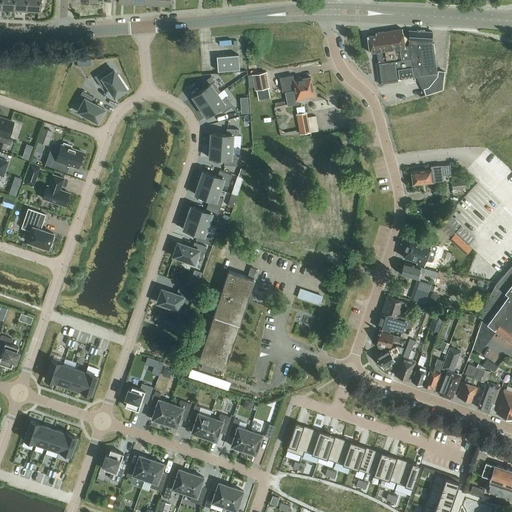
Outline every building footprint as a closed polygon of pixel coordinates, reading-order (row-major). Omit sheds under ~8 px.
[(2,0),(2,9),(15,9),(15,0),(2,0)] [(15,0),(15,9),(27,10),(28,0),(15,0)] [(28,0),(27,10),(40,11),(40,0),(28,0)] [(398,79),(438,73),(433,42),(433,31),(409,30),(408,45),(405,45),(403,28),(376,32),(376,35),(368,36),(370,52),(376,51),(378,63),(376,63),(379,83),(398,81),(398,79)] [(218,71),(239,69),(238,55),(217,57),(218,71)] [(101,87),(106,84),(115,97),(126,89),(114,70),(107,75),(104,70),(94,76),(101,87)] [(443,89),(445,73),(438,72),(438,77),(429,87),(424,88),(426,94),(443,89)] [(205,88),(192,96),(196,101),(195,101),(199,107),(218,94),(221,92),(214,82),(215,81),(211,76),(201,82),(205,88)] [(294,89),(312,86),(310,77),(300,79),(300,77),(292,79),(294,89)] [(314,94),(312,86),(294,89),(296,100),(304,99),(303,96),(314,94)] [(77,101),(82,103),(78,111),(98,121),(104,109),(91,102),(94,97),(82,91),(77,101)] [(218,94),(199,107),(203,112),(207,116),(219,108),(223,113),(233,105),(227,96),(222,99),(218,94)] [(297,115),(301,134),(310,132),(306,113),(297,115)] [(0,117),(0,134),(1,135),(0,137),(0,141),(6,143),(10,145),(12,139),(8,138),(14,122),(6,120),(0,117)] [(52,131),(43,128),(39,141),(48,144),(52,131)] [(210,139),(209,145),(232,147),(233,135),(238,135),(239,129),(227,128),(226,134),(211,133),(211,139),(210,139)] [(29,158),(34,145),(27,143),(23,156),(29,158)] [(66,163),(78,168),(84,152),(71,148),(72,146),(64,143),(63,145),(61,144),(59,152),(51,149),(45,165),(63,171),(66,163)] [(210,152),(209,158),(224,159),(224,165),(237,166),(238,154),(232,154),(232,147),(209,145),(209,152),(210,152)] [(31,164),(27,176),(35,179),(39,167),(31,164)] [(425,183),(444,181),(442,165),(430,166),(431,169),(412,171),(412,174),(411,176),(411,180),(413,182),(413,184),(422,183),(422,182),(425,182),(425,183)] [(199,182),(220,190),(222,183),(228,185),(232,174),(220,170),(218,176),(203,171),(201,176),(199,182)] [(9,192),(16,195),(23,177),(15,174),(9,192)] [(43,198),(65,206),(70,193),(60,189),(64,178),(53,174),(49,185),(47,185),(43,198)] [(469,188),(467,180),(452,182),(453,190),(463,188),(469,188)] [(209,199),(208,205),(220,209),(224,198),(218,196),(220,190),(199,182),(196,189),(197,189),(195,194),(209,199)] [(13,208),(15,201),(5,197),(2,205),(13,208)] [(189,211),(187,217),(208,225),(212,214),(218,215),(220,209),(208,205),(206,211),(191,206),(189,211)] [(53,236),(54,233),(41,229),(46,214),(28,208),(21,228),(31,231),(28,241),(49,249),(50,246),(51,246),(55,237),(53,236)] [(449,213),(437,225),(450,237),(461,224),(449,213)] [(196,240),(207,244),(209,237),(204,236),(208,225),(187,217),(185,224),(183,229),(198,234),(196,240)] [(437,246),(431,244),(409,236),(403,257),(417,260),(417,262),(418,263),(425,266),(426,260),(432,262),(434,256),(435,256),(436,256),(437,255),(438,255),(438,254),(439,251),(440,250),(439,249),(439,248),(439,247),(438,247),(437,246)] [(192,248),(178,243),(174,256),(194,263),(197,255),(203,257),(207,246),(194,242),(192,248)] [(437,278),(439,272),(405,262),(401,274),(416,279),(418,272),(437,278)] [(511,264),(494,284),(478,315),(483,318),(482,320),(511,341),(511,264)] [(257,269),(251,267),(247,277),(229,270),(199,360),(203,362),(201,367),(213,371),(215,366),(225,369),(255,279),(253,279),(257,269)] [(435,287),(431,284),(419,281),(417,288),(433,292),(435,287)] [(320,303),(323,294),(301,286),(298,295),(320,303)] [(158,302),(179,309),(181,301),(187,303),(191,293),(178,288),(176,294),(162,289),(158,302)] [(432,294),(430,301),(437,303),(438,298),(436,295),(432,294)] [(381,313),(410,321),(411,315),(401,312),(404,301),(387,296),(381,313)] [(445,313),(436,310),(432,321),(441,324),(445,313)] [(376,326),(390,330),(390,328),(402,332),(404,325),(406,326),(406,327),(411,328),(412,322),(410,321),(381,313),(380,312),(376,326)] [(482,319),(472,315),(470,321),(479,325),(482,319)] [(402,339),(403,337),(379,331),(377,339),(378,339),(377,343),(378,344),(377,345),(378,346),(378,347),(379,348),(380,348),(381,348),(382,348),(383,348),(384,347),(385,346),(389,347),(391,340),(393,340),(393,341),(399,342),(400,339),(402,339)] [(18,347),(10,344),(12,339),(1,335),(0,338),(0,350),(2,351),(0,357),(0,362),(12,367),(14,360),(16,361),(19,351),(17,351),(18,347)] [(446,353),(450,344),(443,341),(440,351),(446,353)] [(394,354),(399,351),(396,346),(376,358),(380,364),(382,364),(384,368),(385,367),(385,368),(386,369),(387,369),(388,369),(390,369),(390,368),(391,367),(391,366),(391,365),(391,364),(395,361),(397,360),(394,354)] [(452,397),(461,374),(453,371),(461,351),(450,347),(442,368),(447,370),(438,393),(449,397),(452,397)] [(401,377),(402,376),(404,368),(403,368),(407,357),(408,358),(411,349),(407,348),(404,357),(400,355),(397,363),(399,364),(395,375),(401,377)] [(404,368),(402,376),(409,378),(415,361),(412,359),(415,351),(411,349),(408,358),(407,357),(403,368),(404,368)] [(423,384),(428,368),(423,366),(426,357),(421,355),(411,380),(423,384)] [(439,369),(442,360),(437,358),(435,365),(436,365),(434,369),(429,367),(423,384),(424,384),(425,386),(427,387),(430,386),(434,388),(441,371),(439,371),(439,369)] [(498,366),(487,359),(482,365),(489,370),(490,369),(495,372),(498,366)] [(63,364),(51,360),(45,378),(57,382),(63,364)] [(465,375),(466,375),(464,381),(462,381),(457,395),(466,399),(466,401),(470,402),(471,400),(470,399),(473,393),(475,393),(477,386),(472,384),(474,379),(486,383),(490,372),(483,369),(484,367),(477,363),(476,367),(468,364),(465,375)] [(74,368),(63,364),(57,382),(68,386),(74,368)] [(74,368),(68,386),(80,390),(86,372),(74,368)] [(86,372),(80,390),(91,394),(98,376),(86,372)] [(500,386),(487,381),(478,407),(488,411),(489,409),(491,410),(500,386)] [(148,401),(153,386),(142,383),(140,388),(132,386),(130,389),(128,389),(125,398),(127,399),(125,405),(138,410),(142,399),(148,401)] [(511,391),(505,389),(496,412),(511,417),(511,391)] [(152,419),(164,423),(171,403),(159,399),(161,393),(155,391),(150,405),(156,407),(152,419)] [(178,406),(171,403),(164,423),(176,427),(180,416),(186,418),(191,404),(180,400),(178,406)] [(204,436),(210,417),(198,412),(200,407),(195,405),(190,419),(195,421),(191,432),(204,436)] [(210,417),(204,436),(216,440),(220,429),(225,431),(230,417),(220,413),(218,419),(210,417)] [(44,422),(32,418),(26,436),(38,440),(44,422)] [(247,423),(240,421),(240,420),(234,418),(230,433),(235,435),(231,446),(243,450),(250,430),(245,428),(247,423)] [(55,426),(44,422),(38,440),(49,444),(55,426)] [(296,422),(286,450),(303,456),(304,451),(312,428),(299,424),(296,422)] [(275,425),(269,423),(265,435),(271,438),(275,425)] [(66,430),(55,426),(49,444),(60,448),(66,430)] [(312,428),(304,451),(319,456),(327,433),(312,428)] [(78,434),(66,430),(60,448),(72,452),(78,434)] [(250,430),(243,450),(255,454),(262,434),(250,430)] [(327,433),(319,456),(335,462),(343,438),(327,433)] [(343,438),(335,462),(350,467),(358,444),(343,438)] [(358,444),(350,467),(366,472),(374,449),(358,444)] [(120,464),(124,453),(110,449),(108,455),(106,455),(103,464),(105,465),(104,468),(112,471),(109,478),(120,482),(125,466),(120,464)] [(374,449),(366,472),(381,477),(389,454),(374,449)] [(389,454),(381,477),(397,483),(405,460),(389,454)] [(133,475),(145,479),(152,459),(139,455),(136,466),(130,464),(126,476),(132,478),(133,475)] [(164,463),(152,459),(145,479),(152,481),(150,487),(161,491),(166,477),(160,475),(164,463)] [(405,460),(397,483),(413,488),(421,465),(405,460)] [(300,462),(300,463),(297,469),(303,471),(306,464),(300,462)] [(491,476),(490,478),(511,485),(511,470),(506,468),(506,469),(486,462),(482,473),(491,476)] [(172,488),(185,492),(191,473),(179,469),(175,480),(170,478),(163,497),(169,499),(172,488)] [(204,477),(191,473),(185,492),(192,495),(190,501),(201,504),(205,490),(200,488),(204,477)] [(436,474),(422,511),(448,511),(459,482),(453,479),(447,477),(441,475),(436,474)] [(511,485),(490,478),(487,490),(511,498),(511,485)] [(223,508),(231,486),(219,482),(215,493),(209,491),(205,506),(210,508),(212,502),(223,506),(223,508)] [(235,511),(243,490),(231,486),(223,508),(231,511),(230,511),(235,511)] [(485,490),(472,486),(470,492),(482,496),(485,490)] [(117,501),(115,507),(122,509),(124,503),(117,501)] [(158,510),(157,511),(162,511),(163,511),(164,511),(167,511),(170,505),(161,502),(158,510)]
